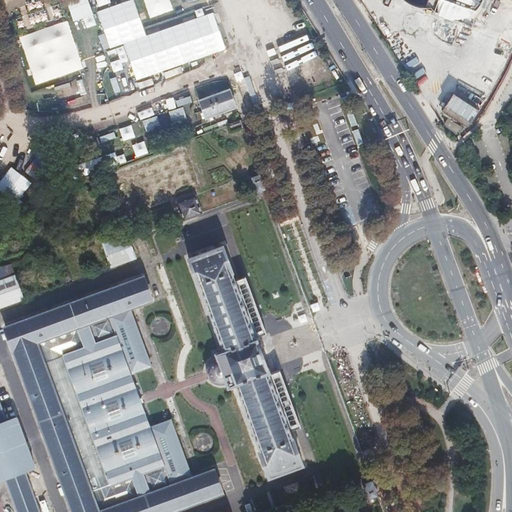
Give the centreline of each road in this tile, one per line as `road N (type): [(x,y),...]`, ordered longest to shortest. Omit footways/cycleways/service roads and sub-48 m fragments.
road 1 (primary): [(405,156),(401,238),(380,267),(380,312),(390,330),(499,411)]
road 2 (primary): [(511,422),(405,156)]
road 3 (unknown): [(486,231),(342,0)]
road 4 (track): [(251,57),(15,141)]
road 5 (primary): [(314,0),(405,156)]
